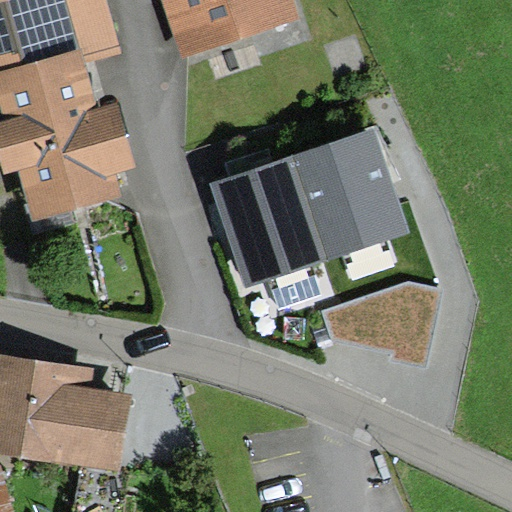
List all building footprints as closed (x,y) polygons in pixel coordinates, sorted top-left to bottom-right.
[(61,69),(116,51),(98,0),(0,0),(0,63),(38,201),(106,181),(76,76),(61,69)] [(170,0),(186,47),(288,13),(284,0),(170,0)] [(369,134),(293,160),(325,255),(401,229),(369,134)] [(309,260),(325,255),(293,160),(217,185),(249,280),(267,274),(278,307),(320,293),(309,260)] [(424,366),(440,290),(408,283),(324,312),(333,339),(392,352),(391,359),(424,366)] [(118,511),(125,473),(110,471),(120,411),(86,406),(88,397),(68,394),(71,376),(0,363),(0,440),(77,453),(75,466),(86,467),(78,511),(118,511)]
